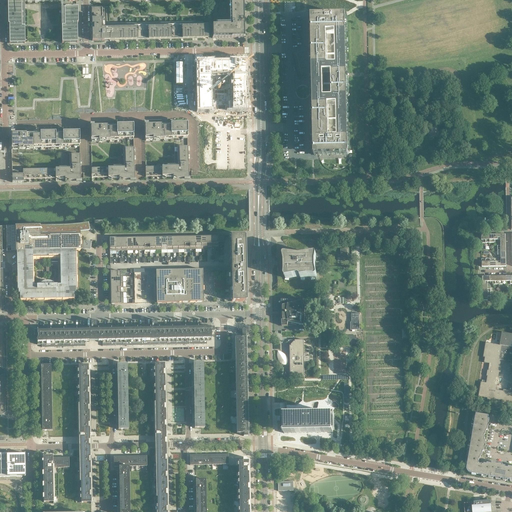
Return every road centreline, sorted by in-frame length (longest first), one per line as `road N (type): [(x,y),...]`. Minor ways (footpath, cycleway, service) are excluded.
road 1 (tertiary): [(260,313),(260,49)]
road 2 (residential): [(444,478),(262,448)]
road 3 (residential): [(86,55),(260,49)]
road 4 (tertiary): [(262,448),(260,313)]
road 5 (residential): [(100,318),(222,314)]
